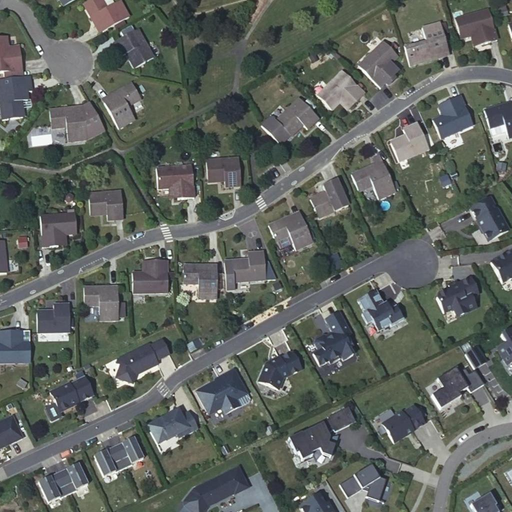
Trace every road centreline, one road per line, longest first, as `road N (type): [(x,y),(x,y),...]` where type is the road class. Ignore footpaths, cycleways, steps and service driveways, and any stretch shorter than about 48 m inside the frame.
road 1 (residential): [(0,302),(137,238),(220,222),(418,88),(471,71),(511,75)]
road 2 (residential): [(0,471),(152,402),(174,375),(382,262),(411,261)]
road 3 (residential): [(511,432),(459,456),(431,511)]
